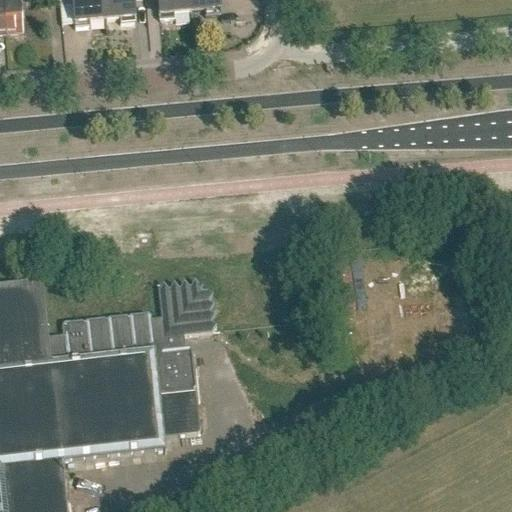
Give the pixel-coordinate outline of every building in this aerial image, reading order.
[(3,0),(6,39),(23,37),(19,1),(27,1),(26,0),(4,0),(3,0)] [(59,0),(60,8),(72,7),(74,32),(89,30),(88,25),(104,23),(101,0),(59,0)] [(135,26),(133,2),(145,0),(144,0),(101,0),(104,23),(119,22),(120,27),(135,26)] [(174,22),(173,17),(189,15),(187,0),(144,0),(145,0),(149,0),(156,0),(159,24),(174,22)] [(220,18),(218,0),(187,0),(189,15),(205,14),(205,19),(220,18)] [(200,289),(195,285),(191,290),(190,290),(185,286),(181,291),(179,291),(174,287),(170,292),(168,292),(163,288),(158,294),(161,322),(151,323),(151,320),(148,317),(65,327),(62,330),(63,339),(48,341),(42,286),(0,290),(0,511),(66,511),(62,466),(166,455),(164,442),(197,438),(200,435),(191,352),(188,349),(184,350),(183,340),(212,337),(212,336),(213,335),(216,331),(211,327),(211,325),(215,320),(210,317),(210,315),(213,310),(209,307),(209,305),(213,300),(208,296),(207,296),(207,295),(202,295),(201,289),(200,289)] [(287,476),(346,446),(336,427),(277,457),(287,476)]
